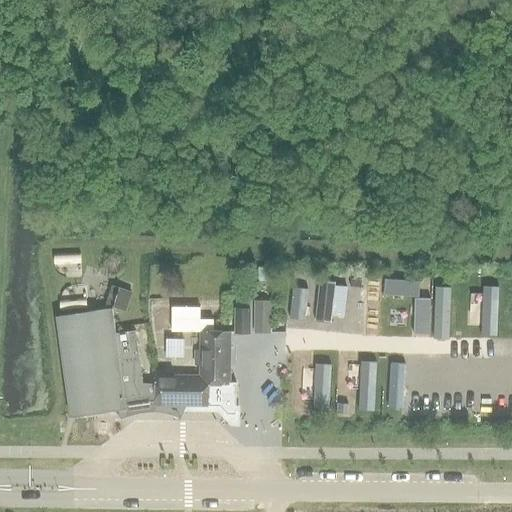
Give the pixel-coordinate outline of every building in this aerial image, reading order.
[(271,281),(270,267),(258,268),(259,282),(271,281)] [(307,283),(292,282),(289,330),(303,331),(307,283)] [(334,284),(320,283),(316,322),(330,324),(334,284)] [(120,288),(113,308),(124,312),(131,293),(120,288)] [(367,293),(352,292),(350,327),(364,328),(367,293)] [(253,300),(253,333),(271,334),(271,300),(253,300)] [(201,365),(201,375),(201,383),(209,383),(231,383),(232,332),(215,331),(215,319),(201,319),(201,307),(173,306),(172,331),(202,331),(201,349),(196,349),(196,365),(201,365)] [(144,385),(137,330),(117,333),(113,308),(61,315),(75,416),(121,410),(127,409),(127,405),(157,400),(157,405),(209,405),(221,405),(229,415),(236,415),(236,417),(237,417),(237,393),(238,383),(231,383),(209,383),(201,383),(201,375),(158,375),(157,384),(144,385)] [(250,333),(250,309),(235,310),(235,334),(250,333)] [(427,355),(413,354),(412,396),(425,396),(427,355)] [(447,355),(433,354),(431,390),(445,390),(447,355)] [(354,366),(338,365),(337,394),(353,394),(354,366)] [(311,369),(296,368),(293,417),(307,418),(311,369)]
